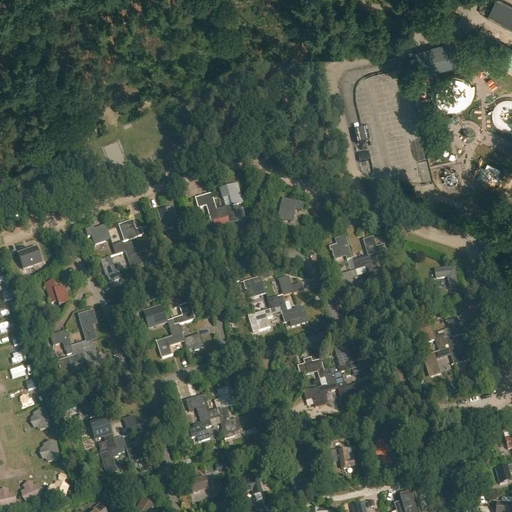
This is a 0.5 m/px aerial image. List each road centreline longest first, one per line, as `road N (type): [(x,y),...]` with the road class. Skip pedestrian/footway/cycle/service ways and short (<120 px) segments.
road 1 (unknown): [(222,366),(214,277),(248,260),(296,258),(327,335)]
road 2 (track): [(116,202),(4,0)]
